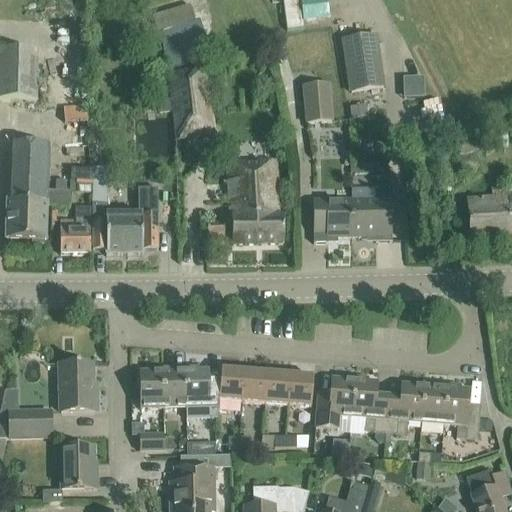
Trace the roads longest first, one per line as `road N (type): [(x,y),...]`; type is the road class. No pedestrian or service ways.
road 1 (residential): [(122,332),(443,362),(470,354),(469,282)]
road 2 (tertiary): [(469,282),(121,291)]
road 3 (residential): [(129,489),(122,332)]
road 4 (tertiary): [(121,291),(0,291)]
